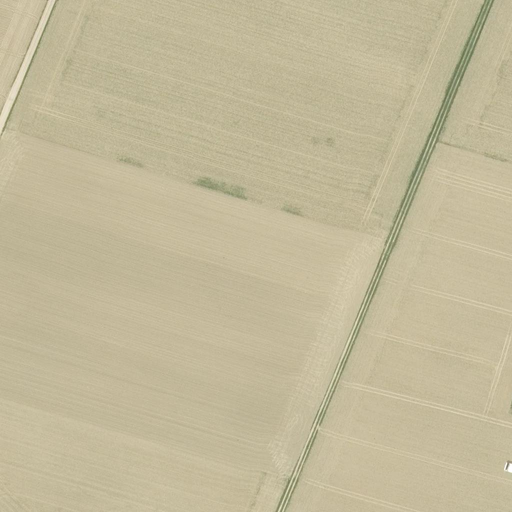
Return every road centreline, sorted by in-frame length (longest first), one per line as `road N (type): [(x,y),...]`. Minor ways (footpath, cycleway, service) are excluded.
road 1 (track): [(281,511),(490,0)]
road 2 (track): [(0,122),(50,0)]
